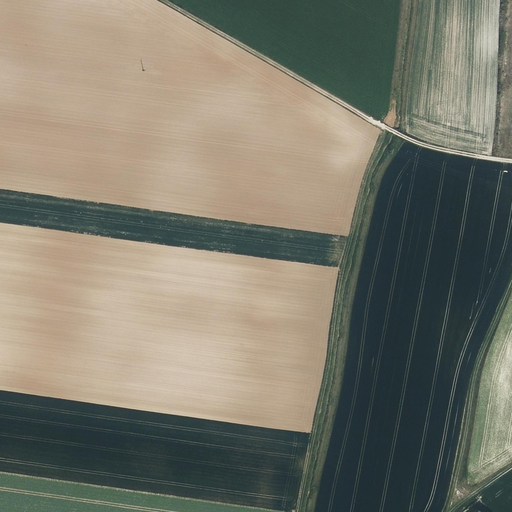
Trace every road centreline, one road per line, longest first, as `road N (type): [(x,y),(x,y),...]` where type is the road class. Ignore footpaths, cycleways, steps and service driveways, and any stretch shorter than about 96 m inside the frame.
road 1 (track): [(299,511),(352,238),(388,127)]
road 2 (track): [(164,0),(416,142),(511,158)]
road 3 (track): [(446,511),(478,360),(511,283)]
